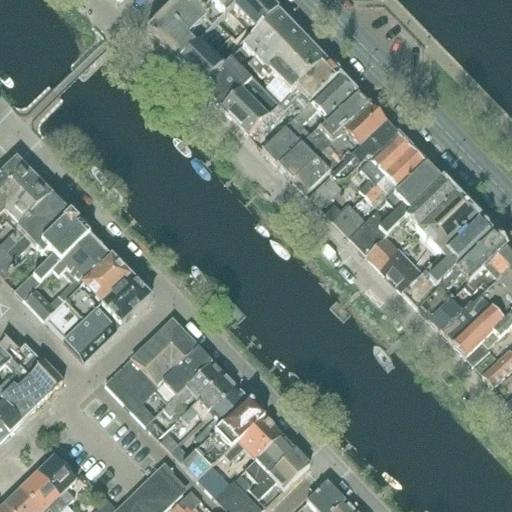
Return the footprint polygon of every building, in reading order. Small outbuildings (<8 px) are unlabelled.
[(112,0),(120,8),(128,0),(112,0)] [(209,23),(185,0),(182,0),(145,36),(176,67),(197,46),(198,46),(220,24),(214,19),(209,23)] [(185,0),(209,23),(214,19),(220,24),(231,14),(244,0),(185,0)] [(244,0),(231,14),(255,38),(277,17),(275,15),(274,12),(271,11),(260,0),(244,0)] [(324,66),(302,43),(277,17),(255,38),(242,51),(253,63),(247,69),(261,84),(265,80),(268,84),(265,86),(268,90),(274,84),(290,100),(324,66)] [(197,46),(176,67),(178,69),(179,72),(182,73),(200,92),(222,70),(198,46),(197,46)] [(271,118),(277,112),(230,63),(222,70),(200,92),(220,113),(248,141),(271,118)] [(302,116),(338,80),(324,66),(290,100),(277,112),(271,118),(277,124),(294,108),(302,116)] [(325,125),(355,97),(338,80),(302,116),(291,126),(298,133),(316,116),(325,125)] [(300,149),(314,164),(330,148),(369,112),(355,97),(325,125),(300,149)] [(346,165),(352,160),(385,128),(369,112),(330,148),(346,165)] [(368,168),(384,153),(397,140),(385,128),(352,160),(330,182),(334,187),(344,185),(361,168),(365,165),(368,168)] [(300,149),(285,133),(261,156),(277,172),(300,149)] [(411,154),(409,153),(397,140),(384,153),(368,168),(365,165),(361,168),(373,180),(358,195),(364,200),(411,154)] [(332,178),(346,165),(330,148),(314,164),(291,186),(305,200),(330,176),(332,178)] [(291,186),(314,164),(300,149),(277,172),(291,186)] [(385,208),(425,168),(411,154),(364,200),(370,207),(378,200),(385,208)] [(36,186),(18,167),(13,167),(0,178),(0,225),(0,224),(0,220),(1,219),(36,186)] [(385,241),(397,229),(441,186),(425,168),(385,208),(395,217),(378,234),(385,241)] [(332,202),(341,194),(334,187),(330,182),(320,190),(332,202)] [(9,241),(51,201),(36,186),(1,219),(5,224),(2,227),(5,230),(2,234),(9,241)] [(415,236),(453,199),(441,186),(397,229),(401,233),(407,227),(415,236)] [(344,215),(332,202),(320,190),(308,202),(332,227),(344,215)] [(439,261),(443,257),(477,224),(453,199),(415,236),(439,261)] [(35,254),(42,247),(70,221),(57,207),(51,201),(9,241),(0,248),(0,251),(4,256),(18,270),(25,264),(20,259),(31,249),(35,254)] [(378,234),(395,217),(385,208),(365,227),(348,244),(365,261),(384,242),(385,241),(378,234)] [(348,244),(365,227),(349,210),(344,215),(332,227),(348,244)] [(40,288),(89,240),(70,221),(42,247),(35,254),(47,266),(15,297),(22,305),(40,288)] [(468,260),(491,238),(477,224),(443,257),(450,264),(426,286),(420,280),(401,298),(417,314),(470,261),(468,260)] [(495,241),(491,238),(468,260),(470,261),(417,314),(429,326),(440,316),(428,304),(431,301),(436,306),(457,285),(457,283),(460,280),(468,288),(505,252),(506,252),(495,241)] [(71,280),(100,252),(89,240),(40,288),(43,291),(46,288),(49,292),(66,275),(71,280)] [(380,276),(398,257),(384,242),(365,261),(380,276)] [(18,270),(4,256),(0,251),(0,281),(3,285),(18,270)] [(54,317),(110,263),(100,252),(71,280),(76,285),(49,311),(54,317)] [(487,295),(495,288),(511,270),(511,259),(505,252),(468,288),(463,293),(470,299),(481,288),(487,295)] [(390,287),(409,269),(398,257),(380,276),(390,287)] [(63,347),(130,283),(110,263),(54,317),(43,327),(63,347)] [(401,299),(401,298),(420,280),(409,269),(390,287),(401,299)] [(490,316),(506,300),(511,294),(511,270),(495,288),(487,295),(478,303),(484,310),(488,313),(490,316)] [(120,331),(149,303),(130,283),(63,347),(83,367),(120,331)] [(502,328),(511,318),(511,294),(506,300),(490,316),(502,328)] [(49,311),(43,305),(35,297),(24,307),(43,327),(54,317),(49,311)] [(488,313),(484,310),(478,303),(471,311),(469,308),(460,317),(439,337),(450,348),(488,313)] [(450,306),(429,326),(439,337),(460,317),(450,306)] [(502,328),(490,316),(488,313),(450,348),(465,364),(481,348),(502,328)] [(511,318),(502,328),(481,348),(487,354),(511,331),(511,318)] [(209,368),(196,355),(198,353),(171,326),(131,365),(148,382),(157,391),(164,399),(166,398),(173,405),(184,394),(212,368),(211,367),(209,368)] [(42,367),(12,336),(11,335),(10,336),(0,346),(0,350),(3,354),(5,356),(9,352),(24,366),(19,370),(21,372),(48,401),(61,388),(61,389),(62,387),(61,386),(61,387),(44,368),(43,367),(42,367)] [(489,356),(487,354),(481,348),(465,364),(472,372),(489,356)] [(19,370),(3,354),(0,350),(0,373),(6,368),(15,378),(23,386),(16,393),(35,413),(48,401),(21,372),(19,370)] [(482,381),(481,382),(492,394),(511,375),(511,360),(508,357),(497,368),(495,369),(482,381)] [(495,369),(497,368),(489,360),(474,373),(482,381),(495,369)] [(130,417),(139,408),(157,391),(148,382),(131,365),(123,373),(114,381),(105,390),(121,408),(130,417)] [(197,406),(224,381),(212,368),(184,394),(173,405),(163,414),(170,421),(192,400),(197,406)] [(16,393),(0,376),(0,390),(9,400),(3,406),(22,425),(35,413),(16,393)] [(236,393),(224,381),(197,406),(175,427),(182,434),(204,413),(209,419),(236,393)] [(199,452),(248,406),(236,393),(209,419),(215,425),(193,446),(199,452)] [(22,425),(3,406),(0,402),(0,428),(9,438),(22,425)] [(196,486),(208,475),(210,473),(223,460),(264,422),(248,406),(199,452),(181,470),(196,486)] [(255,467),(282,442),(264,422),(223,460),(229,467),(243,454),(255,467)] [(157,444),(164,437),(154,427),(147,434),(157,444)] [(0,446),(9,438),(0,428),(0,446)] [(169,457),(177,449),(168,439),(159,447),(169,457)] [(258,491),(295,455),(282,442),(255,467),(246,476),(252,483),(251,484),(258,491)] [(177,449),(169,457),(177,465),(185,457),(177,449)] [(283,495),(309,470),(295,455),(258,491),(250,498),(263,511),(266,511),(272,507),(265,499),(277,488),(283,495)] [(65,495),(76,485),(54,461),(36,478),(67,510),(73,503),(65,495)] [(169,486),(171,476),(163,469),(118,511),(168,511),(182,499),(169,486)] [(208,475),(196,486),(215,505),(228,492),(210,473),(208,475)] [(64,511),(67,510),(36,478),(20,494),(36,511),(64,511)] [(240,480),(233,487),(234,488),(243,497),(250,491),(240,480)] [(338,511),(345,506),(326,487),(306,506),(311,511),(338,511)] [(243,497),(234,488),(215,505),(221,511),(257,511),(247,501),(243,497)] [(4,511),(36,511),(20,494),(3,510),(4,511)] [(193,511),(200,506),(190,496),(177,509),(180,511),(193,511)]
